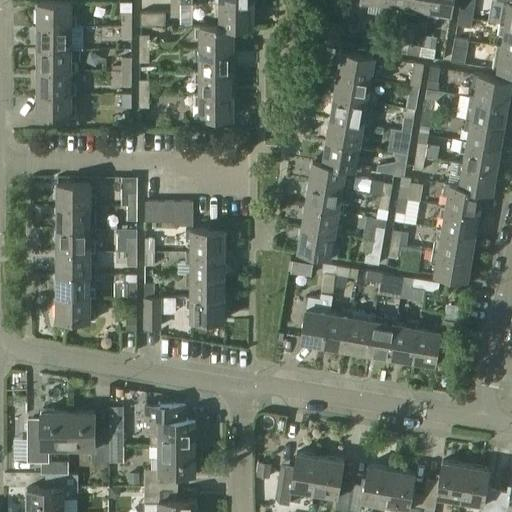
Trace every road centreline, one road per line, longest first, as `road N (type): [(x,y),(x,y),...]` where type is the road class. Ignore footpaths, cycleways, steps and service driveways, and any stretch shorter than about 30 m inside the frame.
road 1 (residential): [(253,164),(0,163)]
road 2 (residential): [(244,390),(25,356),(4,345)]
road 3 (residential): [(483,418),(272,386),(244,390)]
road 4 (residential): [(483,418),(511,259)]
road 5 (residential): [(241,511),(244,390)]
